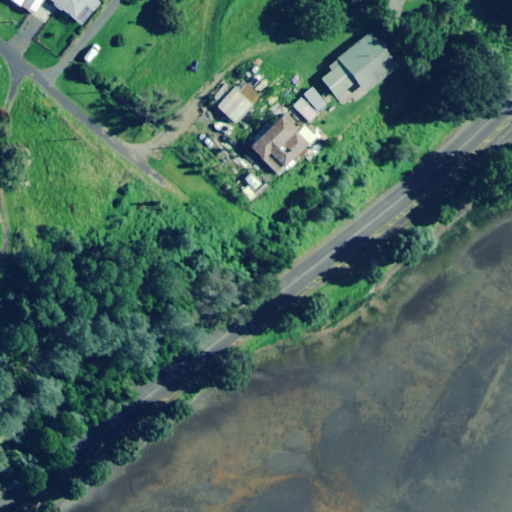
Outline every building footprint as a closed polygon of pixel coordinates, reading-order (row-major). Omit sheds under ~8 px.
[(40,0),(11,0),(32,13),(40,0)] [(47,0),(80,24),(97,1),(95,0),(47,0)] [(72,25),(65,20),(56,36),(64,41),(72,25)] [(396,67),(369,32),(335,58),(339,63),(320,78),(334,96),(354,81),(363,93),(396,67)] [(270,91),(262,83),(247,98),(254,106),(270,91)] [(305,143),(279,117),(249,147),(260,159),(264,156),(278,170),(305,143)] [(28,281),(23,268),(7,274),(12,288),(17,300),(36,293),(32,280),(28,281)]
